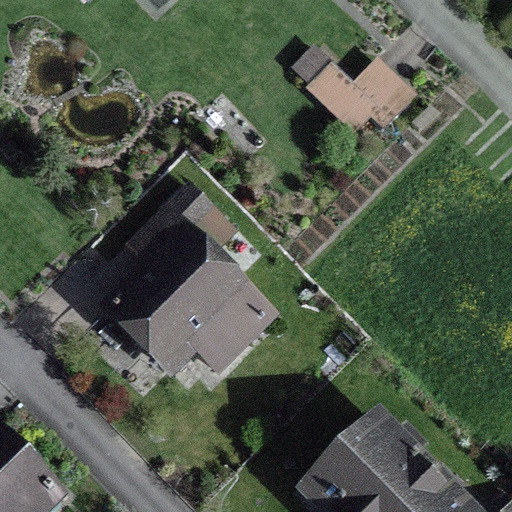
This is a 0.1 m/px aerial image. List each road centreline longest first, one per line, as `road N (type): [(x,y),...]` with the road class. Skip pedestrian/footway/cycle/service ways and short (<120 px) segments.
road 1 (residential): [(0,343),(161,511)]
road 2 (residential): [(416,0),(511,95)]
